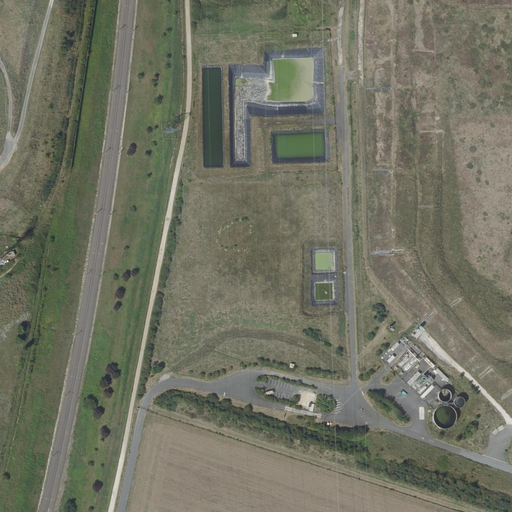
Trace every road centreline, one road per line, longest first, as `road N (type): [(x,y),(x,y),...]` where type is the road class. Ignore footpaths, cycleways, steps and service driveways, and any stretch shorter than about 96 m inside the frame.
road 1 (track): [(111,511),(185,133),(186,0)]
road 2 (track): [(511,414),(392,297),(369,264),(364,0)]
road 3 (track): [(0,276),(19,262),(56,193),(89,0)]
road 4 (track): [(338,121),(332,42),(258,49),(266,123)]
road 5 (track): [(346,165),(268,168),(266,123),(345,120)]
road 6 (track): [(345,0),(346,165)]
road 7 (track): [(425,304),(511,389)]
